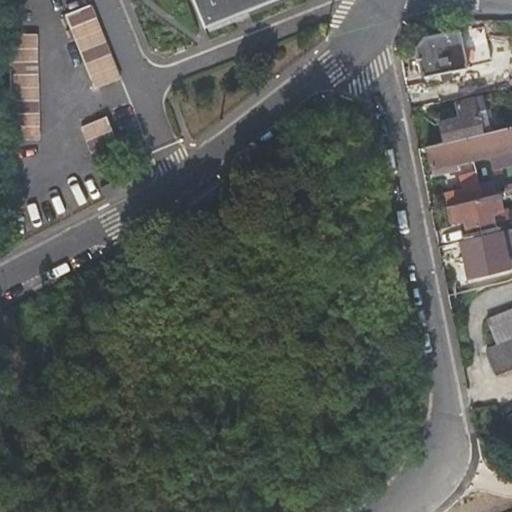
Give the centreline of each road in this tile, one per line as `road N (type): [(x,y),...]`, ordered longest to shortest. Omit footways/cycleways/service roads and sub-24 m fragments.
road 1 (residential): [(370,29),(449,390),(447,437),(428,474)]
road 2 (residential): [(370,29),(207,170),(0,286)]
road 3 (unknown): [(184,184),(145,88),(67,82)]
